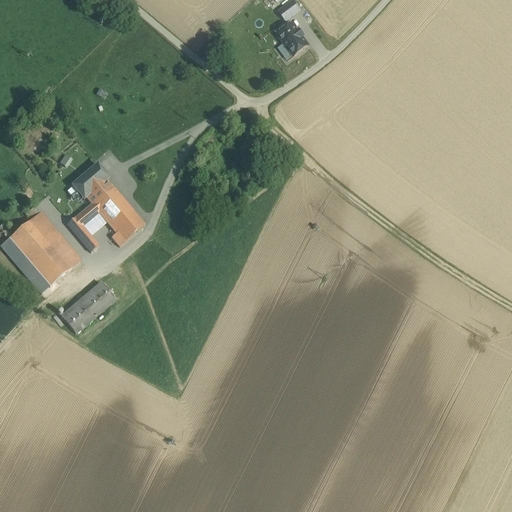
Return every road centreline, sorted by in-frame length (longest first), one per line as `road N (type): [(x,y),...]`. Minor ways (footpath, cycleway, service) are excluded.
road 1 (unclassified): [(384,0),(341,49),(256,104),(121,0)]
road 2 (track): [(256,104),(267,125),(324,177),(511,307)]
road 3 (track): [(246,102),(123,165),(130,198),(146,213),(160,207),(170,181)]
